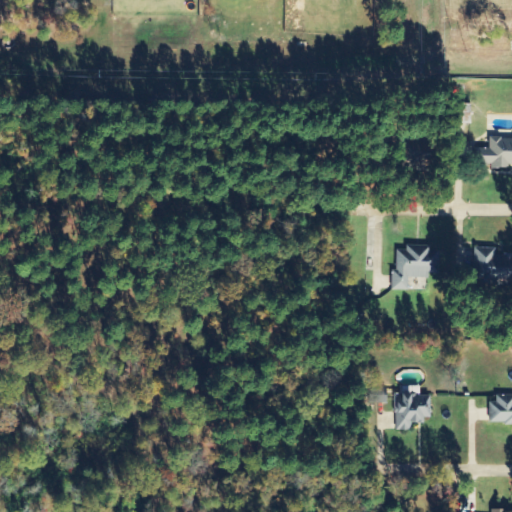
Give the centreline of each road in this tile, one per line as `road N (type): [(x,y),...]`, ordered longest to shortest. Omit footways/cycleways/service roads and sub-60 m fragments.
road 1 (residential): [(511,209),(365,206)]
road 2 (residential): [(511,472),(376,468)]
